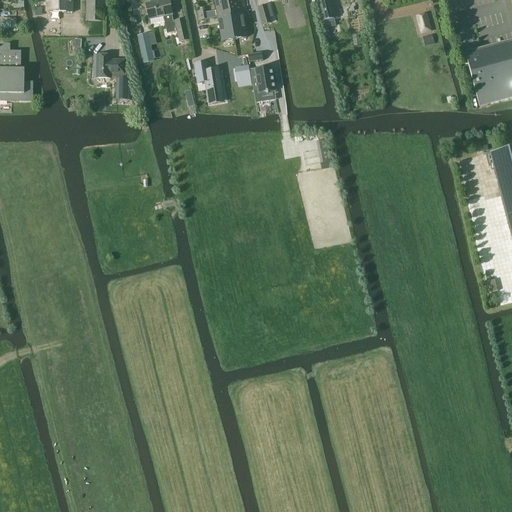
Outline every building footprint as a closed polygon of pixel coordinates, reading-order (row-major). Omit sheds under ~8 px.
[(72,13),(72,0),(46,0),(46,13),(72,13)] [(103,22),(103,0),(86,0),(86,21),(103,22)] [(149,21),(163,17),(167,34),(177,32),(180,43),(189,41),(184,20),(175,22),(175,23),(173,23),(171,16),(172,15),(168,0),(167,0),(146,5),(149,21)] [(214,0),(215,3),(215,4),(216,9),(218,18),(230,16),(232,16),(231,13),(244,11),(242,0),(241,0),(240,0),(214,0)] [(328,0),(326,0),(316,2),(321,22),(333,20),(328,0)] [(270,23),(266,6),(258,8),(263,26),(270,23)] [(205,9),(197,10),(199,21),(207,20),(205,13),(205,9)] [(232,16),(230,16),(234,40),(246,38),(243,17),(245,17),(244,11),(231,13),(232,16)] [(426,14),(415,17),(420,35),(431,32),(426,14)] [(230,16),(218,18),(222,42),(234,40),(230,16)] [(153,33),(137,37),(143,64),(155,61),(151,45),(156,44),(153,33)] [(434,45),(432,36),(422,39),(425,48),(434,45)] [(0,102),(6,103),(12,103),(19,103),(33,103),(33,83),(24,83),(24,70),(21,69),(21,52),(10,52),(10,45),(5,45),(1,48),(0,48),(0,102)] [(511,46),(466,58),(479,108),(511,98),(511,150),(490,155),(511,255),(511,46)] [(261,53),(248,56),(249,63),(263,61),(261,53)] [(94,67),(94,79),(116,80),(116,100),(130,100),(131,80),(125,80),(125,76),(125,61),(111,61),(111,57),(97,56),(97,67),(94,67)] [(250,70),(255,104),(256,104),(254,93),(258,92),(259,94),(266,93),(266,94),(268,94),(268,93),(275,92),(271,68),(256,70),(251,71),(250,70)] [(209,71),(200,72),(204,87),(211,86),(213,100),(224,97),(221,75),(211,77),(209,71)] [(251,87),(249,75),(238,76),(236,77),(238,89),(251,87)] [(326,141),(318,142),(322,164),(330,162),(326,141)] [(330,162),(322,164),(323,170),(329,169),(331,169),(330,162)]
